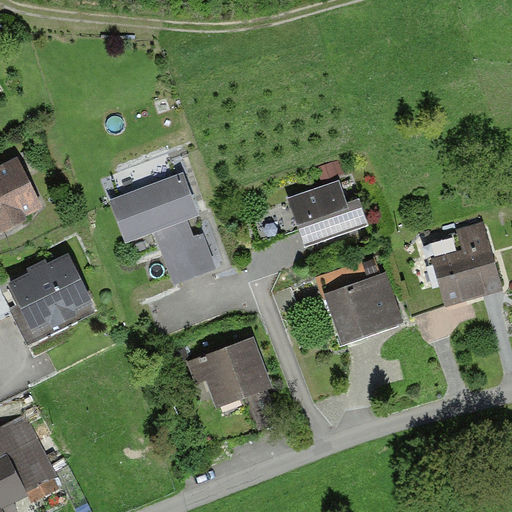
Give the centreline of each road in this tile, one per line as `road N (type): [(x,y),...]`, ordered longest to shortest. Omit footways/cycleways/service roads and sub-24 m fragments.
road 1 (residential): [(166,511),(323,448),(511,393)]
road 2 (track): [(346,0),(231,29),(17,9)]
